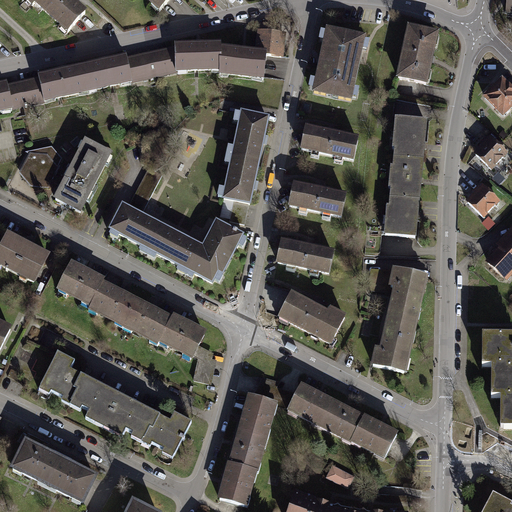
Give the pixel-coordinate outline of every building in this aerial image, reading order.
[(26,0),(68,35),(86,15),(68,0),(26,0)] [(142,0),(159,14),(172,0),(142,0)] [(439,34),(408,27),(396,79),(426,86),(439,34)] [(366,37),(326,29),(313,94),(352,102),(366,37)] [(259,31),(256,53),(270,55),(269,58),(284,60),(287,34),(273,32),(259,31)] [(176,47),(176,49),(177,76),(221,75),(223,49),(223,45),(176,47)] [(176,49),(126,59),(132,86),(177,76),(176,49)] [(269,58),(270,55),(256,53),(223,49),(221,75),(221,79),(267,84),(269,58)] [(38,77),(39,79),(44,105),(45,107),(133,87),(132,86),(126,59),(126,57),(101,63),(57,73),(38,77)] [(511,86),(504,78),(485,98),(505,118),(511,110),(511,86)] [(44,105),(39,79),(7,86),(13,112),(44,105)] [(0,117),(14,114),(13,112),(7,86),(7,85),(0,86),(0,117)] [(270,121),(242,115),(223,202),(224,203),(249,208),(251,208),(259,174),(265,146),(270,121)] [(429,123),(395,120),(392,149),(395,149),(393,168),(390,167),(388,190),(391,190),(389,206),(387,206),(384,239),(417,242),(419,217),(423,182),(426,152),(429,123)] [(359,140),(306,128),(301,151),(354,163),(359,140)] [(492,136),(476,153),(495,170),(511,153),(492,136)] [(113,158),(86,143),(66,182),(55,202),(54,204),(82,219),(113,158)] [(48,157),(31,155),(20,175),(26,182),(32,188),(48,190),(51,182),(54,176),(62,160),(55,152),(48,157)] [(150,170),(131,209),(144,215),(163,177),(150,170)] [(66,182),(54,176),(51,182),(63,188),(66,182)] [(484,185),(468,202),(484,218),(501,202),(484,185)] [(346,196),(294,186),(289,208),(342,218),(346,196)] [(249,208),(224,203),(221,217),(231,219),(231,222),(246,225),(249,208)] [(204,251),(124,209),(111,233),(214,287),(220,275),(224,278),(245,240),(218,226),(209,242),(204,251)] [(490,216),(483,223),(490,231),(497,224),(490,216)] [(511,228),(497,245),(501,249),(488,263),(507,280),(511,274),(511,228)] [(55,258),(10,234),(0,253),(0,270),(38,290),(55,258)] [(335,254),(281,243),(277,266),(330,277),(335,254)] [(89,272),(72,264),(57,292),(89,309),(87,313),(158,350),(159,346),(194,364),(195,361),(201,350),(208,336),(194,328),(173,318),(172,319),(156,311),(125,294),(105,284),(106,282),(89,272)] [(428,279),(393,271),(389,290),(393,290),(379,349),(376,348),(371,367),(407,375),(428,279)] [(327,312),(291,294),(278,321),(331,348),(347,317),(329,308),(327,312)] [(0,352),(13,325),(0,319),(0,352)] [(511,335),(483,335),(483,365),(492,365),(492,397),(503,397),(503,428),(511,427),(511,335)] [(215,358),(201,350),(195,361),(199,363),(194,385),(213,389),(218,365),(214,363),(215,358)] [(73,361),(57,354),(38,390),(47,395),(49,390),(61,396),(59,400),(79,411),(81,408),(86,410),(82,419),(120,438),(124,429),(130,433),(129,435),(148,445),(150,441),(165,449),(163,452),(172,457),(191,421),(173,412),(169,420),(155,413),(119,395),(80,375),(69,370),(73,361)] [(320,395),(302,386),(288,413),(384,461),(398,434),(380,425),(357,414),(320,395)] [(276,407),(247,399),(242,415),(233,448),(223,483),(217,502),(247,510),(276,407)] [(25,442),(11,470),(83,505),(97,477),(81,470),(42,451),(25,442)] [(349,489),(355,477),(335,466),(329,479),(349,489)] [(317,500),(296,492),(289,511),(382,511),(369,510),(332,506),(317,500)] [(511,511),(511,501),(493,492),(482,511),(511,511)] [(151,511),(133,503),(128,511),(151,511)]
